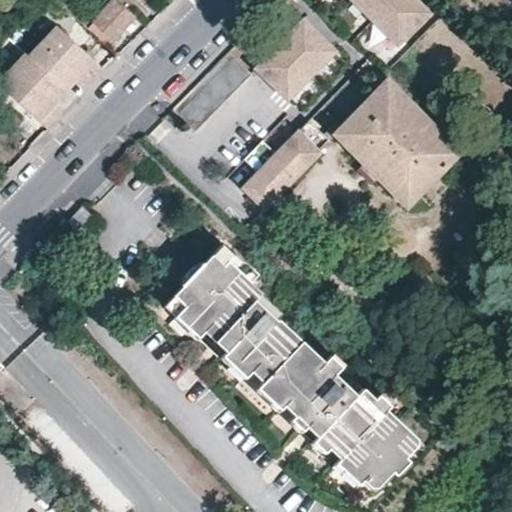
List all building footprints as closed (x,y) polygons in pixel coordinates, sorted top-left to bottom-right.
[(57,0),(69,11),(80,0),(57,0)] [(85,26),(109,0),(87,0),(86,1),(84,0),(80,0),(69,11),(85,26)] [(111,41),(133,19),(113,0),(109,0),(85,26),(96,38),(104,45),(108,40),(111,41)] [(119,0),(133,12),(143,0),(119,0)] [(419,0),(342,0),(349,6),(354,1),(364,11),(359,16),(381,37),(386,31),(398,44),(430,11),(419,0)] [(349,6),(359,16),(364,11),(354,1),(349,6)] [(275,48),(251,73),(262,83),(265,81),(275,91),(273,93),(284,105),(308,80),(332,56),(320,44),(318,47),(307,37),(310,34),(299,24),(275,48)] [(82,52),(57,28),(27,59),(57,87),(67,77),(63,73),(82,52)] [(386,31),(381,37),(393,49),(398,44),(386,31)] [(320,44),(310,34),(307,37),(318,47),(320,44)] [(102,70),(82,52),(63,73),(67,77),(68,76),(76,83),(83,86),(88,84),(102,70)] [(249,78),(226,55),(180,102),(204,125),(249,78)] [(27,59),(24,56),(0,82),(0,90),(44,131),(57,116),(57,111),(55,107),(47,99),(57,87),(27,59)] [(425,115),(388,80),(337,132),(333,127),(320,140),(325,144),(399,216),(460,153),(453,146),(452,133),(442,132),(425,115)] [(273,93),(275,91),(265,81),(262,83),(273,93)] [(320,140),(305,125),(295,136),(294,135),(272,158),(254,177),(239,192),(261,213),(316,157),(314,155),(325,144),(320,140)] [(254,177),(272,158),(259,145),(241,164),(254,177)] [(77,229),(91,215),(82,207),(69,221),(77,229)] [(305,333),(250,281),(228,260),(233,255),(222,244),(205,262),(207,265),(185,287),(182,286),(165,304),(176,315),(182,309),(204,329),(207,332),(224,348),(228,348),(251,369),(263,381),(284,402),(283,403),(293,415),(301,418),(308,424),(317,433),(328,442),(328,447),(338,457),(341,455),(364,478),(362,479),(372,489),(390,471),(394,475),(407,460),(404,457),(419,440),(385,408),(384,407),(383,408),(373,397),(356,380),(341,366),(335,371),(323,359),(301,339),(305,333)] [(228,260),(250,281),(255,275),(233,255),(228,260)] [(179,283),(182,286),(185,287),(207,265),(205,262),(200,259),(179,283)] [(198,336),(204,329),(182,309),(176,315),(198,336)] [(218,354),(224,348),(207,332),(201,338),(218,354)] [(242,378),(251,369),(228,348),(220,356),(242,378)] [(331,352),(323,359),(335,371),(341,366),(342,362),(331,352)] [(276,410),(283,403),(284,402),(263,381),(255,389),(276,410)] [(379,392),(373,397),(383,408),(384,407),(385,408),(390,403),(379,392)] [(308,442),(317,433),(308,424),(300,433),(308,442)] [(356,485),(362,479),(364,478),(341,455),(338,457),(334,464),(356,485)]
